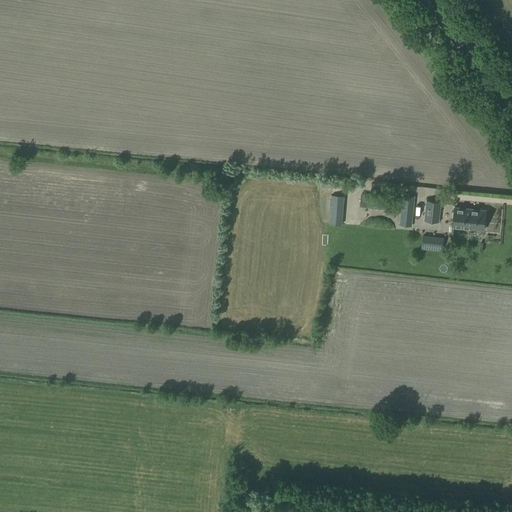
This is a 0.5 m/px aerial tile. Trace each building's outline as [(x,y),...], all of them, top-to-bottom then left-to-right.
[(338,201),(339,189),(329,189),(328,200),(338,201)] [(403,197),(400,225),(411,226),(414,199),(403,197)] [(370,198),(369,209),(394,212),(395,200),(370,198)] [(426,202),(424,221),(439,222),(441,203),(426,202)] [(454,208),(452,228),(484,232),(486,211),(454,208)]
